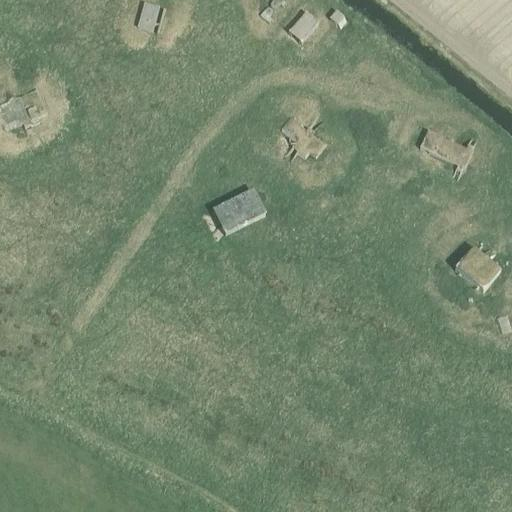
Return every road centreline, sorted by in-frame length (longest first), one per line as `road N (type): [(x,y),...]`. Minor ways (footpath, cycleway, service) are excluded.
road 1 (track): [(30,401),(217,129),(251,96),(282,80),(318,82),(375,96),(426,124)]
road 2 (track): [(0,384),(220,511)]
